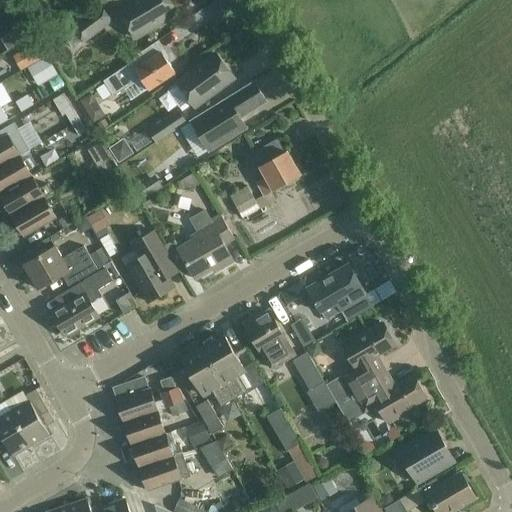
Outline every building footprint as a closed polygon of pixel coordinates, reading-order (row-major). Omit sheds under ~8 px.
[(170,0),(133,0),(118,9),(136,39),(178,13),(170,0)] [(103,6),(73,28),(84,42),(114,20),(103,6)] [(22,70),(47,56),(39,42),(14,56),(22,70)] [(115,95),(126,88),(141,79),(148,91),(175,73),(157,44),(131,60),(133,63),(105,81),(115,95)] [(179,84),(169,91),(184,110),(193,103),(196,107),(218,90),(235,78),(217,54),(200,66),(178,82),(179,84)] [(48,57),(29,68),(34,77),(53,66),(48,57)] [(59,74),(49,80),(55,91),(65,85),(59,74)] [(210,150),(230,138),(247,128),(240,117),(267,101),(255,82),(192,121),(210,150)] [(92,94),(81,101),(87,111),(98,104),(92,94)] [(0,124),(9,119),(0,103),(0,124)] [(66,115),(72,125),(80,120),(70,103),(57,111),(61,117),(66,115)] [(150,132),(157,142),(186,122),(179,112),(150,132)] [(105,119),(98,123),(101,130),(109,125),(105,119)] [(86,131),(80,120),(72,125),(79,136),(86,131)] [(0,166),(19,156),(31,149),(15,122),(0,130),(0,166)] [(248,187),(230,197),(242,218),(260,208),(261,209),(276,201),(271,191),(301,175),(288,151),(284,154),(277,141),(253,154),(267,178),(257,183),(264,195),(255,200),(248,187)] [(98,166),(104,162),(111,158),(101,142),(88,150),(98,166)] [(109,161),(115,172),(130,163),(124,152),(109,161)] [(0,166),(0,191),(2,194),(31,177),(19,156),(0,166)] [(104,162),(98,166),(104,177),(110,173),(104,162)] [(2,194),(14,214),(43,198),(53,192),(48,184),(38,190),(31,177),(2,194)] [(151,181),(140,188),(147,198),(163,187),(159,181),(151,181)] [(43,198),(14,214),(26,236),(55,219),(43,198)] [(193,240),(179,248),(186,262),(196,279),(214,269),(216,272),(234,261),(225,245),(236,239),(226,222),(221,213),(211,219),(207,210),(191,219),(199,232),(191,236),(193,240)] [(88,218),(87,219),(92,229),(99,241),(108,236),(109,235),(105,229),(109,227),(100,211),(88,218)] [(174,287),(168,276),(177,271),(154,231),(133,243),(141,258),(128,266),(149,302),(174,287)] [(55,247),(25,264),(39,288),(63,275),(69,286),(98,269),(98,267),(108,261),(101,249),(91,255),(85,245),(62,258),(55,247)] [(353,248),(344,253),(348,260),(357,256),(353,248)] [(326,321),(341,312),(347,322),(374,307),(349,264),(308,288),(302,280),(281,292),(289,304),(310,292),(326,321)] [(106,268),(86,280),(55,297),(61,308),(53,312),(66,335),(69,333),(71,337),(80,332),(78,328),(99,316),(92,303),(103,296),(99,290),(114,281),(106,268)] [(246,324),(256,341),(272,368),(276,369),(283,365),(283,361),(295,355),(269,310),(246,324)] [(292,326),(305,347),(312,342),(300,321),(292,326)] [(367,329),(349,339),(342,344),(357,369),(328,386),(337,401),(386,372),(377,356),(396,345),(383,323),(368,332),(367,329)] [(245,371),(233,349),(223,332),(215,336),(218,340),(204,348),(234,401),(247,393),(236,376),(245,371)] [(317,342),(307,348),(313,358),(320,355),(321,348),(317,342)] [(223,407),(234,401),(204,348),(191,356),(189,352),(181,356),(204,396),(213,391),(223,407)] [(326,408),(337,402),(337,401),(328,386),(308,353),(294,361),(312,391),(315,389),(326,408)] [(395,387),(386,372),(337,401),(337,402),(349,423),(378,406),(389,425),(401,418),(398,414),(427,398),(414,375),(395,387)] [(146,377),(120,386),(123,397),(150,388),(146,377)] [(173,378),(162,382),(166,393),(177,390),(173,378)] [(117,399),(126,423),(158,412),(158,411),(184,402),(179,389),(177,390),(166,393),(161,395),(163,401),(155,403),(150,387),(150,388),(123,397),(117,399)] [(27,401),(10,411),(31,446),(50,435),(45,427),(55,421),(36,389),(24,396),(27,401)] [(197,407),(213,434),(224,428),(207,400),(197,407)] [(173,416),(189,411),(186,402),(170,407),(173,416)] [(281,408),(267,416),(288,451),(301,443),(281,408)] [(0,439),(3,438),(14,456),(31,446),(10,411),(0,416),(0,439)] [(126,423),(133,445),(166,434),(158,412),(126,423)] [(188,432),(195,449),(212,442),(205,425),(188,432)] [(429,477),(446,467),(455,462),(435,428),(398,450),(418,483),(429,477)] [(133,445),(141,468),(184,454),(181,444),(177,445),(172,432),(166,434),(133,445)] [(228,435),(219,440),(224,449),(233,444),(228,435)] [(216,443),(200,448),(219,479),(234,470),(216,443)] [(149,491),(168,484),(192,476),(184,454),(141,468),(149,491)] [(295,463),(280,471),(289,487),(304,479),(295,463)] [(428,494),(437,511),(450,511),(476,497),(462,473),(441,485),(437,478),(418,489),(423,497),(428,494)] [(331,478),(316,486),(322,496),(337,488),(331,478)] [(381,511),(373,497),(363,504),(362,503),(350,510),(350,511),(347,511),(381,511)] [(103,507),(103,511),(130,511),(126,498),(103,507)] [(103,511),(103,507),(92,511),(88,499),(67,505),(69,511),(103,511)] [(175,511),(177,511),(207,511),(180,500),(175,511)] [(386,511),(405,511),(399,500),(385,508),(386,511)] [(280,511),(275,503),(263,509),(264,511),(280,511)]
